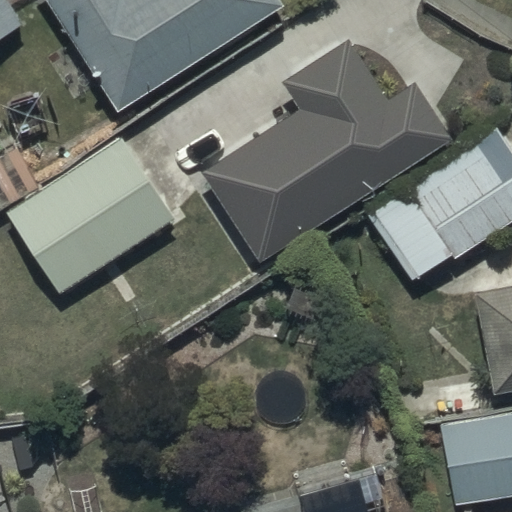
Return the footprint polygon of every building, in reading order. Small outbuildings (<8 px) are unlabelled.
[(0,0),(0,29),(19,18),(7,0),(0,0)] [(45,0),(112,106),(279,0),(45,0)] [(203,166),(259,249),(440,128),(404,74),(378,92),(342,38),(287,75),(303,99),(203,166)] [(511,153),(491,123),(363,208),(406,272),(444,247),(448,253),(511,210),(511,153)] [(5,209),(59,289),(170,215),(117,135),(5,209)] [(488,388),(511,383),(511,277),(470,285),(488,388)] [(511,409),(437,421),(449,500),(511,490),(511,409)] [(385,511),(374,466),(292,487),(298,511),(385,511)]
